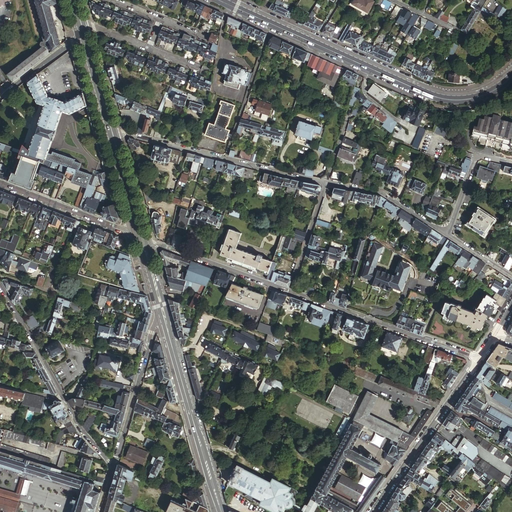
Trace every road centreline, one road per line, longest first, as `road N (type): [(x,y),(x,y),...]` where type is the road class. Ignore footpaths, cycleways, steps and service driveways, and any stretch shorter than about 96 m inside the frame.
road 1 (secondary): [(226,1),(446,97),(485,92),(511,73)]
road 2 (unclassified): [(326,182),(109,130)]
road 3 (secondary): [(218,511),(158,303)]
road 4 (unclassified): [(290,291),(479,357)]
road 5 (residential): [(375,511),(479,357)]
road 6 (residential): [(158,303),(112,467)]
road 7 (unclassified): [(141,239),(290,291)]
road 8 (unclassified): [(0,184),(141,239)]
road 9 (unclassified): [(447,234),(383,193),(326,182)]
